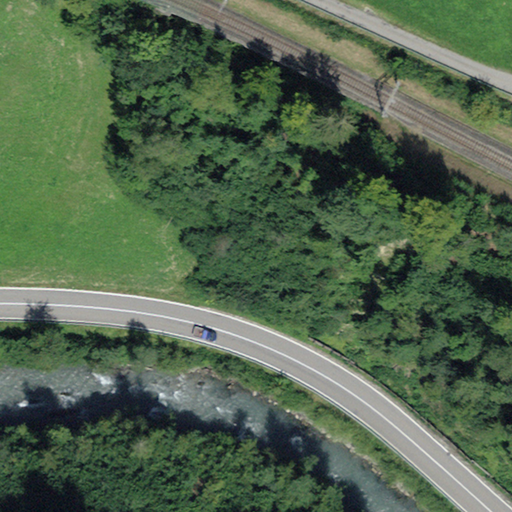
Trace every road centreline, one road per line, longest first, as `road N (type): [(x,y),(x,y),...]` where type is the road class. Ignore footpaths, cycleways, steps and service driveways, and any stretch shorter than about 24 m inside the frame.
road 1 (primary): [(491,511),(373,408),(267,347),(139,312),(0,303)]
road 2 (residential): [(511,82),(317,0)]
